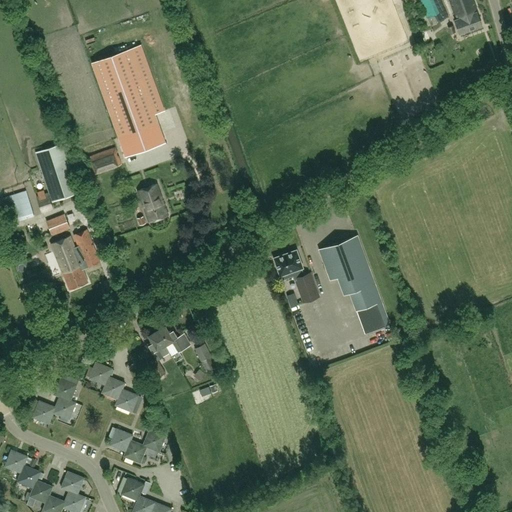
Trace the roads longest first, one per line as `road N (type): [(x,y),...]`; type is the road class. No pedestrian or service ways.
road 1 (unclassified): [(237,247),(511,76)]
road 2 (residential): [(0,386),(237,247)]
road 3 (residential): [(113,511),(86,462),(21,433),(0,406)]
